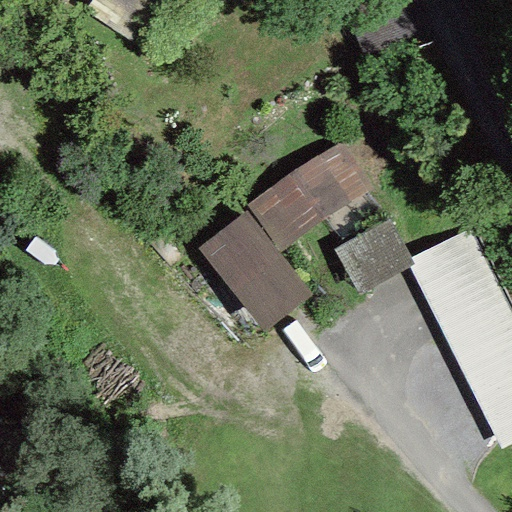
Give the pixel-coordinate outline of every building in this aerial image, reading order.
[(147,0),(83,0),(126,30),(147,0)] [(341,153),(242,211),(266,252),(365,195),(341,153)] [(292,292),(231,215),(182,254),(242,331),(292,292)] [(404,270),(384,228),(322,256),(342,298),(404,270)] [(511,329),(470,239),(404,270),(489,453),(511,444),(511,329)]
